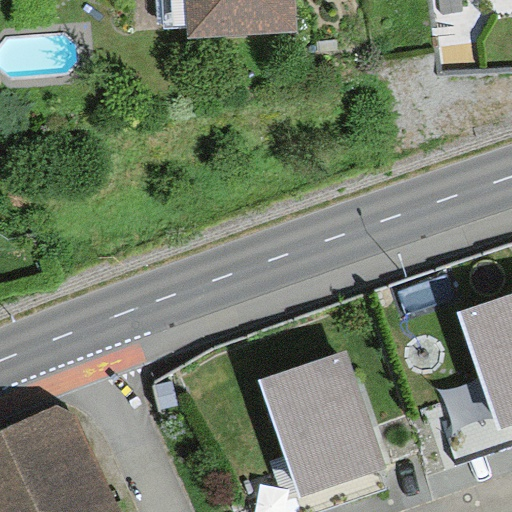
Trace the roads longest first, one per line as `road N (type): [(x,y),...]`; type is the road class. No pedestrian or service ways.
road 1 (secondary): [(68,334),(511,176)]
road 2 (residential): [(158,511),(68,334)]
